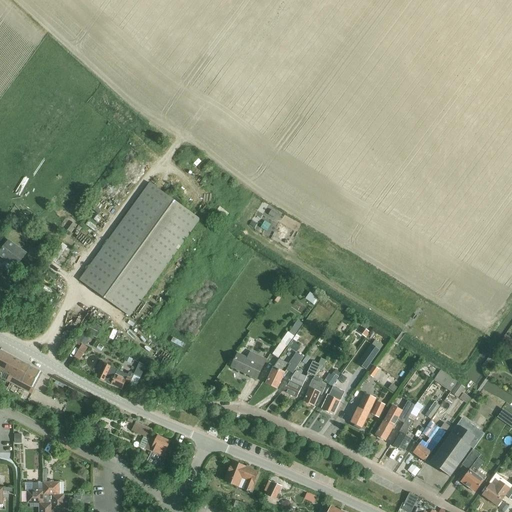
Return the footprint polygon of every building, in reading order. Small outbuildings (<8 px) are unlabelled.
[(177,154),(173,159),(183,166),(187,161),(177,154)] [(80,281),(129,316),(198,217),(149,182),(80,281)] [(0,253),(0,255),(15,266),(25,254),(8,242),(0,253)] [(62,293),(68,278),(63,276),(56,291),(62,293)] [(116,315),(114,320),(124,324),(126,319),(116,315)] [(272,354),(278,358),(299,329),(294,326),(289,333),(288,332),(272,354)] [(358,332),(366,338),(370,332),(362,327),(358,332)] [(82,333),(77,341),(82,344),(85,346),(90,338),(82,333)] [(82,344),(74,357),(80,361),(88,348),(85,346),(82,344)] [(371,344),(357,364),(366,370),(380,350),(371,344)] [(21,382),(20,384),(19,386),(22,388),(25,383),(33,387),(38,376),(40,372),(0,351),(0,370),(11,377),(21,382)] [(256,356),(256,355),(250,352),(247,358),(237,353),(231,367),(251,377),(256,379),(258,376),(265,360),(256,356)] [(269,376),(266,383),(277,389),(283,376),(285,372),(287,368),(293,372),(297,367),(300,363),(293,358),(289,364),(286,362),(279,359),(274,367),(269,376)] [(308,373),(315,376),(326,362),(321,360),(319,363),(319,365),(313,362),(308,373)] [(97,376),(96,378),(102,381),(103,380),(111,384),(111,385),(122,390),(125,382),(130,384),(130,383),(136,386),(140,378),(134,375),(134,374),(129,372),(128,375),(110,366),(104,363),(97,376)] [(134,374),(134,375),(140,378),(146,366),(139,363),(134,374)] [(373,366),(368,374),(373,378),(379,370),(373,366)] [(324,382),(332,387),(341,373),(335,369),(331,375),(329,374),(324,382)] [(433,380),(451,392),(450,393),(458,398),(465,388),(457,383),(458,382),(440,370),(433,380)] [(283,392),(296,398),(306,377),(296,371),(290,380),(289,379),(283,392)] [(350,387),(356,376),(350,373),(344,383),(350,387)] [(323,380),(315,376),(312,379),(308,387),(309,388),(303,401),(314,406),(319,394),(321,395),(325,386),(321,384),(323,380)] [(392,384),(389,389),(394,393),(397,388),(392,384)] [(336,399),(338,393),(333,391),(331,396),(328,395),(321,409),(334,415),(340,401),(336,399)] [(351,423),(362,428),(369,413),(376,399),(365,393),(351,423)] [(463,393),(459,399),(466,404),(470,399),(463,393)] [(449,407),(453,397),(445,394),(442,404),(449,407)] [(371,414),(379,418),(385,405),(377,401),(371,414)] [(398,420),(401,421),(411,403),(407,401),(403,409),(402,411),(392,405),(375,435),(386,441),(398,420)] [(425,415),(430,419),(440,406),(434,402),(425,415)] [(411,403),(401,421),(404,423),(399,433),(400,433),(394,445),(404,452),(411,439),(405,436),(409,430),(407,430),(413,421),(414,421),(420,410),(414,407),(415,405),(411,403)] [(470,447),(473,449),(484,434),(464,419),(462,418),(430,463),(449,477),(463,457),(470,447)] [(433,420),(425,431),(432,436),(440,425),(433,420)] [(132,431),(142,435),(146,426),(136,422),(132,431)] [(444,423),(440,430),(445,434),(450,427),(444,423)] [(142,435),(150,439),(150,438),(154,430),(146,426),(142,435)] [(425,433),(411,453),(423,461),(437,442),(425,433)] [(156,441),(150,438),(150,439),(145,449),(153,453),(163,457),(165,453),(167,454),(169,450),(167,449),(169,442),(158,437),(156,441)] [(473,449),(463,461),(461,465),(463,467),(468,471),(463,477),(460,482),(463,484),(475,492),(486,477),(477,471),(483,463),(478,459),(480,454),(473,449)] [(232,462),(224,481),(238,487),(238,486),(250,491),(257,473),(245,468),(232,462)] [(43,486),(43,491),(43,499),(47,499),(47,495),(59,495),(59,482),(47,482),(47,469),(43,469),(43,478),(43,482),(43,486)] [(491,483),(482,495),(497,506),(505,495),(510,498),(511,496),(511,486),(509,489),(499,482),(495,479),(492,484),(491,483)] [(272,482),(265,496),(274,500),(280,487),(272,482)] [(34,504),(39,504),(47,504),(47,499),(43,499),(43,491),(38,491),(38,483),(32,483),(32,491),(27,491),(27,504),(30,504),(30,507),(34,507),(34,504)] [(0,504),(3,504),(3,491),(7,491),(7,492),(12,492),(12,488),(0,487),(0,504)] [(59,495),(47,495),(47,499),(51,499),(52,511),(51,511),(59,511),(64,511),(64,509),(68,509),(68,504),(68,500),(64,501),(64,495),(59,495)] [(39,504),(39,511),(51,511),(52,511),(51,499),(47,499),(47,504),(39,504)] [(286,501),(283,509),(289,511),(293,504),(286,501)]
